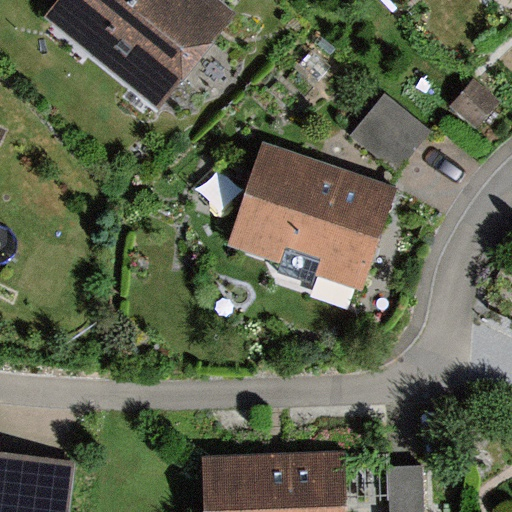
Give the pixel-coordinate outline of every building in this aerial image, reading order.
[(198,0),(79,0),(61,22),(158,102),(225,22),(198,0)] [(386,90),(356,133),(404,166),(434,122),(386,90)] [(269,160),(241,245),(361,283),(389,198),(269,160)] [(60,511),(65,468),(0,461),(0,511),(60,511)] [(342,511),(340,465),(209,471),(210,511),(342,511)] [(428,511),(429,465),(395,465),(393,511),(428,511)]
